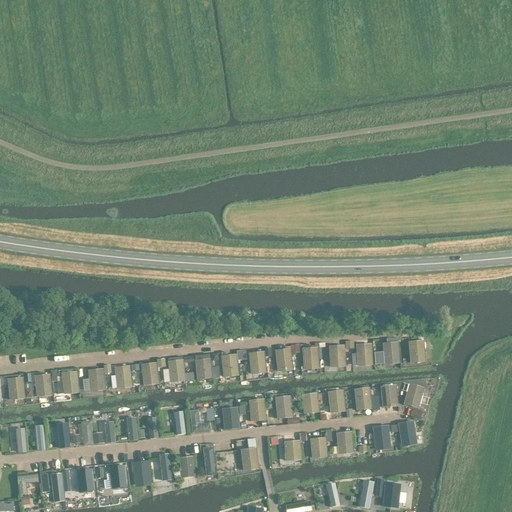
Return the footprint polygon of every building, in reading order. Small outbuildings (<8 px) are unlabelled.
[(423,341),(408,342),(410,362),(411,362),(413,363),(415,363),(416,362),(425,361),(423,341)] [(398,363),(399,363),(397,343),(383,344),(384,364),(393,363),(394,364),(396,364),(398,363)] [(357,366),(366,365),(367,366),(369,366),(371,365),(372,365),(371,344),(356,345),(357,366)] [(298,345),(291,346),(292,356),(295,355),(294,351),(299,350),(298,345)] [(329,347),(330,367),(331,367),(333,367),(335,367),(336,367),(339,367),(340,367),(342,367),(344,366),(345,366),(344,346),(329,347)] [(317,348),(311,348),(302,349),(304,369),(312,369),(314,369),(316,369),(317,368),(318,368),(317,348)] [(284,370),(286,370),(287,371),(289,370),(291,370),(292,369),(290,349),(275,351),(277,371),(279,371),(280,371),(282,371),(284,370)] [(245,351),(237,352),(238,360),(246,359),(245,351)] [(251,374),(260,373),(261,374),(263,373),(264,373),(266,372),(263,352),(249,354),(249,357),(251,374)] [(230,376),(232,376),(234,376),(235,376),(237,375),(238,375),(236,355),(221,357),(223,377),(225,377),(226,377),(228,377),(230,376)] [(168,359),(168,362),(169,370),(170,382),(171,382),(173,382),(175,382),(176,381),(178,381),(180,382),(182,381),(183,381),(185,380),(183,360),(182,360),(182,357),(168,359)] [(164,359),(156,360),(157,368),(165,367),(164,359)] [(210,362),(195,363),(197,381),(212,380),(210,362)] [(157,384),(158,383),(156,363),(141,365),(144,385),(145,385),(146,386),(148,385),(150,385),(152,384),(154,385),(156,384),(157,384)] [(115,376),(117,388),(118,388),(120,389),(121,388),(123,388),(125,387),(127,388),(129,388),(130,387),(131,387),(129,366),(114,368),(115,376)] [(90,391),(98,390),(100,391),(102,391),(103,390),(105,390),(103,369),(88,371),(90,391)] [(69,394),(70,393),(72,393),(74,394),(76,393),(77,393),(78,392),(76,372),(62,374),(64,394),(65,394),(67,394),(69,394)] [(49,375),(42,376),(36,376),(34,377),(37,397),(38,397),(40,397),(41,397),(43,396),(45,396),(47,396),(49,396),(50,395),(51,395),(49,375)] [(24,398),(22,378),(8,380),(10,400),(18,399),(20,399),(22,399),(23,399),(24,398)] [(418,408),(423,389),(422,388),(421,387),(419,387),(417,387),(409,385),(404,404),(418,408)] [(387,387),(385,386),(383,386),(382,387),(380,387),(382,408),(397,406),(395,386),(394,386),(392,386),(391,386),(389,387),(387,387)] [(362,389),(354,390),(356,410),(371,409),(369,389),(367,389),(366,388),(364,388),(362,389)] [(336,392),(328,393),(330,413),(345,411),(343,391),(341,391),(340,391),(338,391),(336,392)] [(317,394),(315,394),(314,394),(312,394),(310,395),(302,396),(304,414),(318,412),(317,394)] [(275,399),(277,419),(292,417),(290,397),(289,397),(287,397),(285,397),(284,398),(275,399)] [(251,422),(266,420),(264,400),(249,401),(251,422)] [(224,430),(239,429),(237,408),(222,410),(224,430)] [(412,409),(410,416),(416,418),(420,419),(422,412),(418,411),(412,409)] [(210,432),(209,424),(202,424),(202,422),(199,422),(198,411),(190,411),(192,434),(210,432)] [(174,417),(175,418),(177,435),(185,434),(182,413),(179,413),(178,412),(174,413),(173,414),(174,417)] [(137,440),(134,418),(127,419),(129,441),(137,440)] [(155,418),(148,419),(150,439),(157,438),(155,418)] [(92,445),(90,422),(82,423),(84,446),(92,445)] [(114,443),(112,422),(104,423),(106,443),(114,443)] [(413,422),(398,424),(401,443),(411,442),(411,443),(416,442),(415,436),(413,422)] [(67,423),(57,424),(59,448),(69,447),(67,423)] [(35,427),(37,451),(45,450),(43,426),(35,427)] [(387,426),(373,428),(375,447),(384,446),(384,447),(390,446),(389,440),(389,441),(387,426)] [(18,453),(26,452),(24,430),(22,430),(21,430),(19,430),(17,430),(16,431),(18,453)] [(345,453),(347,453),(348,454),(350,453),(352,453),(353,453),(351,432),(336,434),(338,454),(345,453)] [(311,449),(312,458),(327,456),(325,438),(310,440),(311,446),(311,449)] [(284,444),(286,461),(287,461),(289,461),(290,461),(292,460),(295,460),(296,461),(298,460),(300,460),(301,460),(299,441),(284,443),(284,444)] [(212,448),(203,449),(206,476),(215,475),(212,448)] [(257,469),(258,469),(255,448),(241,450),(243,470),(244,470),(246,471),(248,470),(249,470),(252,469),(253,470),(255,470),(257,469)] [(171,480),(168,455),(160,456),(160,459),(162,476),(161,477),(162,480),(163,481),(166,481),(167,480),(171,480)] [(180,471),(181,472),(180,472),(181,477),(181,478),(185,478),(186,477),(194,476),(192,457),(179,458),(180,471)] [(150,482),(147,462),(133,464),(135,480),(134,480),(135,484),(139,484),(139,483),(150,482)] [(125,465),(111,466),(113,487),(127,485),(125,465)] [(93,468),(78,470),(80,491),(95,489),(93,468)] [(19,494),(27,493),(26,483),(38,481),(37,473),(17,475),(19,494)] [(54,494),(61,494),(59,475),(52,475),(54,494)] [(373,483),(368,482),(368,481),(364,481),(363,482),(362,485),(363,486),(363,487),(359,507),(368,509),(373,483)] [(326,485),(326,486),(326,490),(328,491),(331,507),(339,506),(334,484),(331,485),(330,484),(326,485)] [(395,488),(385,486),(383,506),(397,508),(399,492),(400,491),(400,488),(399,487),(396,487),(395,488)] [(305,503),(285,506),(286,511),(302,511),(311,511),(310,506),(311,505),(310,502),(309,501),(306,502),(305,503)] [(0,502),(0,511),(12,511),(12,502),(0,502)]
